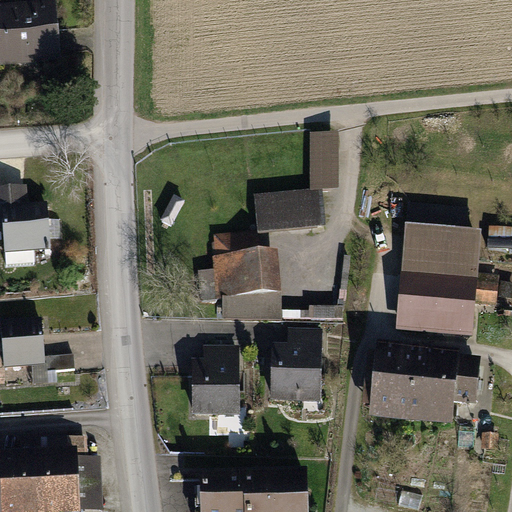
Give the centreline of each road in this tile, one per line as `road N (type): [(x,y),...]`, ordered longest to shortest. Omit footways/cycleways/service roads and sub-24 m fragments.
road 1 (track): [(119,132),(511,94)]
road 2 (residential): [(119,132),(125,330),(147,511)]
road 3 (residential): [(121,0),(119,132)]
